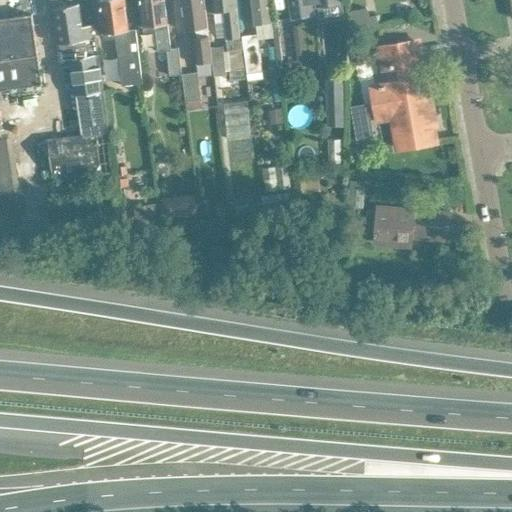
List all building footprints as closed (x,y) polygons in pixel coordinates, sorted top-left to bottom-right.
[(128,29),(124,0),(101,0),(100,0),(105,38),(116,37),(119,57),(120,56),(124,84),(144,81),(137,28),(128,29)] [(159,51),(167,50),(172,49),(164,0),(140,0),(145,31),(156,30),(159,51)] [(212,47),(205,0),(181,0),(185,30),(196,29),(197,38),(194,38),(198,63),(214,61),(212,47)] [(242,40),(236,0),(212,0),(214,12),(224,11),(231,70),(246,69),(243,40),(242,40)] [(252,0),(255,24),(273,21),(269,0),(252,0)] [(290,0),(293,17),(313,14),(312,2),(317,1),(317,4),(342,0),(290,0)] [(59,8),(54,9),(60,44),(69,43),(82,137),(36,143),(42,183),(102,175),(103,188),(116,186),(108,133),(110,133),(99,54),(98,54),(94,25),(82,27),(79,4),(67,6),(65,5),(60,6),(59,8)] [(367,8),(350,11),(350,30),(378,25),(376,15),(369,17),(367,8)] [(0,92),(43,85),(32,14),(0,19),(0,92)] [(257,33),(243,36),(249,74),(263,71),(257,33)] [(426,92),(419,57),(416,41),(381,47),(385,68),(401,65),(404,82),(386,86),(385,84),(380,85),(380,87),(373,88),(378,118),(393,115),(399,148),(434,142),(432,126),(434,125),(428,91),(426,92)] [(225,46),(212,47),(214,61),(216,76),(228,74),(225,46)] [(183,73),(179,48),(172,49),(167,50),(171,75),(183,73)] [(199,71),(183,73),(186,101),(202,99),(199,71)] [(343,96),(327,96),(327,126),(343,126),(343,96)] [(285,121),(283,107),(271,109),(273,123),(285,121)] [(221,112),(222,149),(246,148),(245,112),(221,112)] [(0,189),(10,189),(9,150),(0,150),(0,189)] [(257,159),(256,151),(232,154),(233,162),(257,159)] [(225,167),(229,203),(249,200),(245,165),(225,167)] [(448,239),(449,226),(450,212),(425,211),(426,206),(409,205),(409,210),(378,208),(377,231),(374,231),(374,237),(376,237),(376,243),(409,245),(410,237),(448,239)]
